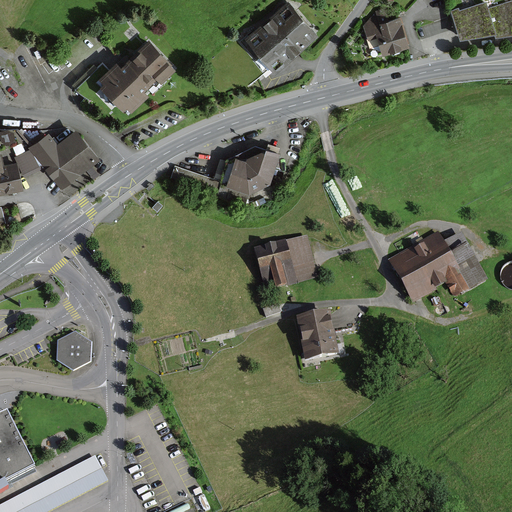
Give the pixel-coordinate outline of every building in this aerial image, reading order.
[(511,2),(489,8),(496,36),(497,39),(511,36),(511,2)] [(288,3),(244,40),(273,74),(317,37),(288,3)] [(496,36),(489,8),(488,4),(452,13),(461,41),(496,36)] [(410,48),(399,18),(389,21),(385,10),(378,12),(363,26),(368,40),(379,36),(386,56),(410,48)] [(149,44),(99,91),(123,117),(173,70),(149,44)] [(92,75),(98,80),(109,69),(103,64),(92,75)] [(97,165),(73,133),(55,146),(47,136),(33,147),(64,189),(97,165)] [(279,155),(268,150),(243,164),(231,161),(223,188),(247,196),(270,186),(279,155)] [(0,193),(27,187),(21,159),(5,163),(3,153),(0,153),(0,193)] [(436,235),(389,262),(413,303),(446,283),(454,297),(485,279),(459,236),(443,245),(436,235)] [(305,241),(254,254),(264,292),(315,279),(305,241)] [(511,284),(511,265),(507,263),(501,279),(511,284)] [(326,316),(301,322),(309,360),(341,353),(337,334),(330,335),(326,316)] [(93,337),(58,337),(58,367),(93,367),(93,337)] [(0,487),(37,469),(10,414),(0,419),(0,487)] [(43,511),(108,479),(98,460),(0,510),(1,511),(43,511)]
